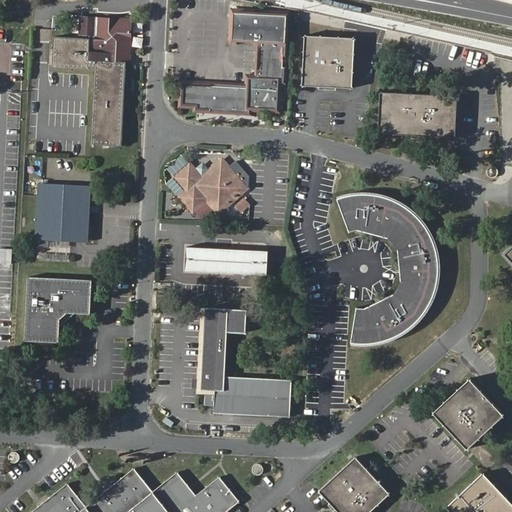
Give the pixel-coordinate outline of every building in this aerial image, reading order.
[(178,82),(178,97),(182,103),(190,104),(190,107),(283,112),(290,15),(235,12),(233,43),(258,44),(256,74),(243,85),(178,82)] [(92,69),(88,146),(117,147),(121,60),(125,60),(127,22),(74,20),(74,40),(50,39),(48,70),(85,72),(85,69),(92,69)] [(308,36),(307,85),(354,86),(355,37),(308,36)] [(380,91),(378,131),(454,134),(456,94),(380,91)] [(201,179),(195,173),(189,166),(175,179),(187,192),(181,198),(192,209),(205,197),(217,211),(243,186),(220,162),(207,173),(201,179)] [(201,167),(195,173),(201,179),(207,173),(201,167)] [(40,185),(37,240),(81,242),(83,187),(40,185)] [(434,246),(430,237),(426,228),(415,215),(407,209),(398,203),(389,199),(381,197),(372,195),(364,194),(355,195),(345,197),(337,199),(349,233),(357,231),(388,238),(398,250),(401,282),(395,293),(364,308),(355,306),(351,342),(360,343),(369,343),(377,342),(385,340),(392,338),(401,333),(410,327),(417,320),(423,313),(427,307),(431,298),(434,292),(437,280),(438,270),(437,257),(434,246)] [(241,214),(251,205),(245,197),(234,206),(241,214)] [(187,249),(186,271),(268,276),(269,254),(187,249)] [(92,313),(94,281),(31,277),(27,340),(53,342),(56,340),(61,339),(63,318),(69,311),(92,313)] [(166,293),(155,293),(154,302),(166,302),(166,293)] [(207,307),(201,388),(208,388),(207,404),(216,405),(215,411),(289,416),(291,379),(227,374),(230,331),(246,332),(247,310),(207,307)] [(435,414),(469,452),(506,417),(473,380),(435,414)] [(20,456),(20,454),(18,452),(17,451),(14,451),(12,451),(10,452),(9,454),(9,456),(9,459),(10,461),(12,462),(14,463),(17,462),(19,460),(20,459),(20,456)] [(319,486),(341,511),(366,511),(391,490),(357,453),(319,486)] [(264,469),(263,467),(263,466),(262,465),(259,463),(257,463),(255,465),(253,467),(253,468),(253,469),(253,471),(254,472),(255,473),(257,474),(259,474),(260,474),(261,473),(262,472),(263,472),(263,471),(264,469)] [(29,511),(222,511),(240,498),(222,476),(200,493),(181,468),(155,488),(136,464),(89,502),(70,479),(29,511)] [(445,502),(454,511),(509,511),(511,510),(511,498),(486,467),(445,502)] [(435,478),(447,485),(451,478),(439,471),(435,478)]
